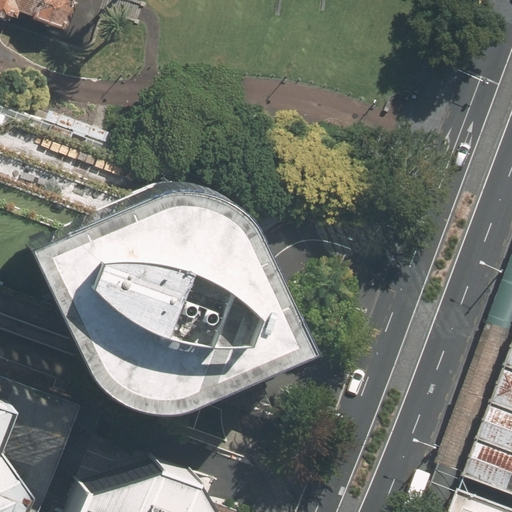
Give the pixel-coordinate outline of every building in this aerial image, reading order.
[(0,0),(0,8),(65,30),(74,0),(0,0)] [(0,315),(65,338),(83,370),(120,396),(167,402),(302,343),(246,216),(230,197),(209,185),(183,179),(108,149),(113,136),(46,109),(41,122),(0,105),(0,315)] [(511,366),(506,364),(492,401),(511,408),(511,366)] [(0,511),(14,511),(25,483),(0,444),(0,427),(11,397),(0,393),(0,511)] [(511,408),(492,401),(479,437),(511,449),(511,408)] [(511,449),(479,437),(465,475),(511,492),(511,449)] [(212,511),(186,469),(143,452),(72,478),(59,511),(212,511)] [(511,492),(465,475),(461,488),(511,507),(511,492)] [(451,511),(511,511),(511,507),(461,488),(451,511)]
